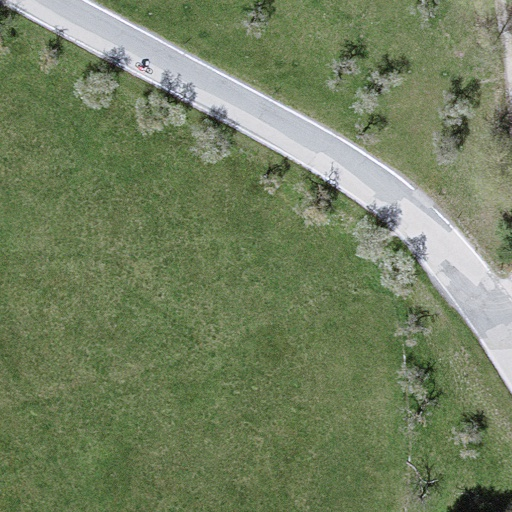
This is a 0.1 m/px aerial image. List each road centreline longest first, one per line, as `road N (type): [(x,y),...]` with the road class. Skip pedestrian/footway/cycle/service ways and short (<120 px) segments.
road 1 (unclassified): [(42,0),(359,172),(511,333)]
road 2 (track): [(511,129),(494,0)]
